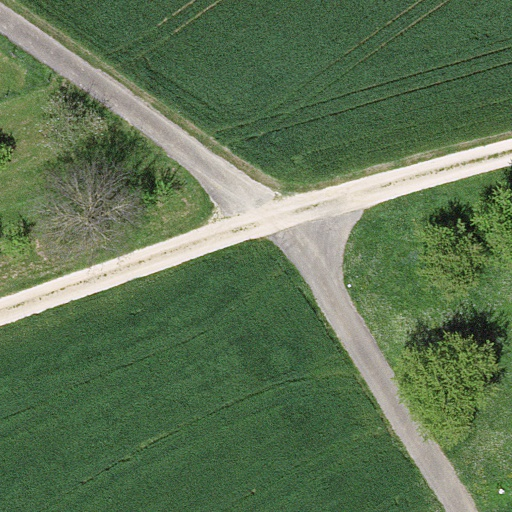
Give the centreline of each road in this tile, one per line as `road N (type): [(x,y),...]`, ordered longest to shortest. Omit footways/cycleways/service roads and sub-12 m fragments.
road 1 (track): [(468,511),(277,224),(0,20)]
road 2 (track): [(0,319),(277,224),(511,161)]
